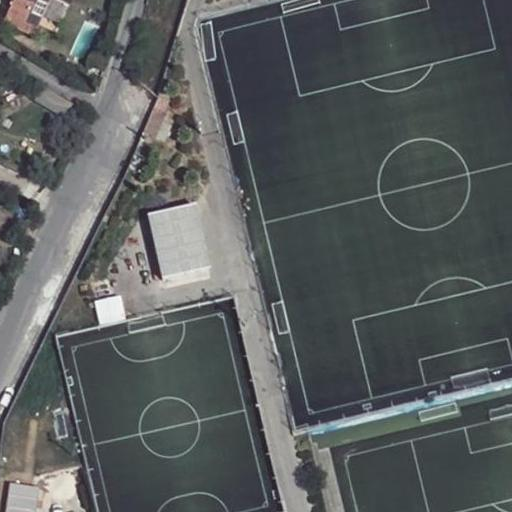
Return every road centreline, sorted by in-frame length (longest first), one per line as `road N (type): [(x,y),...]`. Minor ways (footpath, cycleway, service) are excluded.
road 1 (unclassified): [(0,368),(113,119)]
road 2 (residential): [(113,119),(0,47)]
road 3 (unclassified): [(113,119),(112,75),(137,0)]
